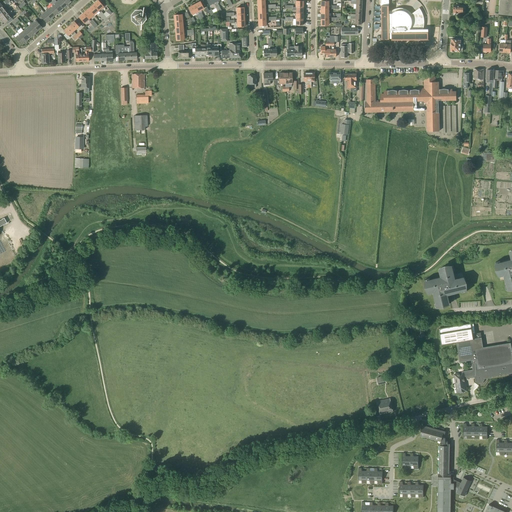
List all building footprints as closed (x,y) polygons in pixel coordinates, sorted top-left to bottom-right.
[(66,7),(67,6),(62,0),(58,0),(57,1),(63,9),(65,7),(66,7)] [(93,5),(98,11),(103,6),(98,0),(93,5)] [(392,11),(389,11),(389,0),(380,0),(381,40),(389,40),(389,39),(391,39),(391,41),(397,41),(429,41),(428,29),(423,29),(424,27),(424,26),(424,25),(424,24),(424,23),(424,22),(424,21),(424,20),(424,19),(424,18),(424,17),(423,16),(423,15),(423,14),(423,13),(422,12),(421,11),(421,10),(420,9),(419,7),(418,8),(419,9),(412,14),(411,13),(410,13),(410,12),(409,12),(409,11),(407,10),(406,9),(405,9),(404,9),(403,9),(402,8),(400,8),(399,8),(398,9),(397,9),(395,9),(394,10),(393,10),(392,11)] [(511,0),(501,0),(502,0),(501,0),(499,0),(498,14),(511,15),(511,0)] [(60,11),(63,9),(57,1),(52,5),(59,13),(61,12),(60,11)] [(362,9),(362,2),(351,1),(351,4),(356,4),(356,9),(362,9)] [(194,5),(198,12),(204,9),(200,2),(194,5)] [(58,15),(59,13),(52,5),(48,9),(55,16),(57,14),(58,15)] [(94,15),(98,11),(93,5),(88,9),(94,15)] [(192,15),(198,12),(194,5),(188,8),(192,15)] [(463,13),(463,6),(454,5),(453,13),(453,16),(457,16),(458,13),(463,13)] [(208,11),(207,8),(204,9),(207,14),(209,12),(211,16),(214,14),(211,9),(208,11)] [(0,20),(11,11),(10,9),(7,12),(5,10),(0,13),(0,17),(0,18),(0,17),(0,20)] [(52,18),(55,16),(48,9),(44,12),(51,20),(53,19),(52,18)] [(89,19),(94,15),(88,9),(84,13),(89,19)] [(136,25),(142,24),(146,20),(145,14),(141,10),(135,10),(131,15),(131,21),(136,25)] [(11,11),(0,20),(0,21),(1,22),(3,21),(5,23),(12,18),(10,15),(13,13),(11,11)] [(50,21),(51,20),(44,12),(40,16),(43,19),(47,23),(49,21),(50,21)] [(103,16),(101,17),(104,20),(110,15),(106,12),(103,14),(104,14),(102,15),(103,16)] [(84,23),(89,19),(84,13),(79,17),(84,23)] [(199,21),(204,18),(201,13),(196,15),(199,21)] [(361,25),(361,17),(348,16),(348,19),(355,19),(355,24),(361,25)] [(31,24),(37,31),(41,28),(41,29),(43,28),(36,20),(31,24)] [(74,21),(69,26),(73,31),(79,27),(80,28),(82,27),(79,22),(77,24),(74,21)] [(35,33),(37,31),(31,24),(27,27),(34,35),(35,34),(35,33)] [(69,37),(68,36),(73,31),(69,26),(64,31),(66,33),(64,36),(67,39),(69,37)] [(33,36),(34,35),(27,27),(23,31),(30,38),(32,36),(33,36)] [(228,30),(228,29),(220,29),(219,29),(219,32),(220,32),(220,42),(228,42),(228,41),(229,41),(228,38),(228,32),(228,30)] [(27,40),(30,38),(23,31),(19,34),(26,42),(27,41),(27,40)] [(25,43),(26,42),(19,34),(15,38),(21,45),(24,43),(25,43)] [(453,52),(454,51),(463,52),(463,47),(460,47),(461,40),(460,40),(461,38),(456,38),(456,40),(451,39),(450,51),(451,51),(451,52),(453,52)] [(156,43),(145,43),(145,59),(157,59),(156,52),(156,48),(157,48),(157,46),(156,46),(156,45),(157,45),(157,43),(156,43)] [(201,57),(201,48),(198,48),(198,47),(197,46),(195,46),(195,43),(192,43),(192,46),(192,52),(192,53),(195,53),(195,56),(196,56),(197,57),(201,57)] [(240,50),(240,43),(229,44),(229,50),(221,51),(221,58),(230,58),(241,57),(240,50)] [(343,46),(341,46),(341,57),(347,57),(347,52),(349,52),(349,53),(353,53),(353,44),(348,44),(348,45),(343,45),(343,46)] [(192,46),(189,46),(190,51),(183,51),(183,45),(178,45),(178,51),(178,59),(190,58),(190,52),(192,52),(192,46)] [(330,57),(330,49),(325,49),(325,46),(320,46),(320,54),(324,54),(324,57),(330,57)] [(42,49),(42,54),(41,54),(42,63),(49,63),(49,54),(54,54),(53,48),(42,49)] [(71,58),(71,50),(66,50),(66,53),(65,53),(58,53),(58,63),(65,62),(65,58),(67,58),(67,59),(71,58)] [(483,80),(484,70),(474,69),(473,79),(483,80)] [(502,79),(502,71),(495,70),(494,78),(494,80),(493,83),(496,83),(496,80),(501,81),(502,79)] [(264,85),(270,85),(270,80),(273,80),(272,73),(263,73),(264,85)] [(340,83),(340,73),(330,73),(330,83),(340,83)] [(470,82),(470,73),(464,73),(463,91),(462,91),(462,96),(467,97),(467,91),(466,91),(467,82),(470,82)] [(132,88),(144,88),(144,74),(132,74),(132,88)] [(89,88),(90,77),(81,76),(81,88),(89,88)] [(435,82),(435,77),(430,77),(424,77),(425,92),(422,92),(419,92),(419,90),(385,91),(385,94),(381,94),(381,102),(379,102),(379,101),(376,101),(375,79),(367,79),(367,102),(365,102),(365,112),(414,111),(427,110),(427,131),(439,131),(439,108),(441,108),(441,100),(456,100),(456,91),(452,92),(452,89),(438,90),(438,82),(435,82)] [(491,106),(492,102),(491,102),(491,96),(492,96),(493,83),(490,83),(489,96),(485,95),(485,106),(485,110),(490,110),(491,107),(491,106)] [(136,104),(148,103),(148,95),(152,95),(151,91),(145,91),(145,94),(136,95),(136,104)] [(134,130),(145,130),(145,126),(147,126),(147,115),(134,116),(134,130)] [(348,135),(350,120),(344,119),(344,124),(341,124),(340,134),(348,135)] [(88,168),(89,159),(75,158),(74,167),(88,168)] [(511,251),(510,251),(511,257),(511,260),(501,263),(500,261),(496,262),(499,275),(505,274),(507,285),(505,285),(506,290),(511,288),(511,251)] [(455,280),(452,271),(454,270),(453,265),(440,269),(442,278),(430,280),(430,278),(425,279),(428,293),(434,291),(437,302),(434,303),(435,307),(449,304),(448,299),(450,298),(449,296),(452,295),(451,293),(462,290),(462,292),(467,291),(463,278),(455,280)] [(471,324),(440,329),(442,344),(457,342),(460,362),(471,360),(472,370),(473,370),(474,377),(474,378),(475,377),(475,381),(479,384),(482,383),(484,380),(484,378),(511,373),(511,343),(483,347),(481,333),(472,334),(471,324)] [(419,354),(412,357),(416,366),(423,363),(419,354)] [(472,370),(462,371),(462,373),(454,374),(457,393),(460,392),(460,393),(464,392),(463,392),(467,391),(466,386),(465,386),(464,382),(465,381),(465,379),(474,377),(473,370),(472,370)] [(380,414),(393,411),(390,399),(377,402),(380,414)] [(466,424),(463,423),(463,435),(466,435),(467,439),(471,439),(471,435),(471,426),(467,426),(466,424)] [(471,426),(471,435),(474,436),(475,439),(479,439),(479,436),(479,427),(475,427),(474,424),(471,424),(471,426)] [(505,511),(500,509),(489,504),(488,506),(484,511),(450,511),(451,489),(454,489),(454,487),(454,484),(451,483),(451,480),(454,480),(454,475),(453,475),(451,475),(451,471),(449,471),(449,467),(451,467),(451,464),(449,464),(450,460),(451,460),(451,457),(450,457),(450,453),(451,453),(451,450),(450,450),(450,444),(448,444),(448,441),(446,441),(446,444),(445,444),(445,438),(443,437),(445,429),(443,429),(442,431),(441,430),(441,432),(437,431),(438,427),(436,427),(435,429),(434,430),(430,429),(431,425),(429,425),(428,427),(427,427),(427,428),(423,427),(421,436),(442,441),(442,446),(440,446),(439,474),(438,474),(438,475),(438,479),(439,479),(439,482),(439,487),(439,488),(438,511),(505,511)] [(499,440),(496,440),(496,452),(499,452),(500,455),(504,455),(504,452),(504,443),(499,443),(499,440)] [(406,456),(405,453),(403,453),(402,453),(402,465),(405,465),(406,469),(410,469),(410,465),(410,456),(406,456)] [(410,453),(410,456),(410,465),(413,466),(414,469),(418,469),(418,456),(413,456),(413,453),(410,453)] [(362,471),(361,468),(359,468),(358,468),(358,480),(359,480),(362,480),(362,483),(366,484),(367,480),(366,471),(362,471)] [(366,468),(366,471),(367,480),(369,480),(370,484),(374,484),(374,480),(374,471),(370,471),(369,468),(366,468)] [(374,468),(374,471),(374,480),(375,480),(377,481),(378,484),(382,484),(382,471),(377,471),(377,468),(374,468)] [(454,484),(454,487),(456,487),(458,488),(456,492),(465,496),(467,492),(465,491),(466,488),(468,489),(471,481),(464,478),(463,477),(460,485),(459,485),(457,484),(456,484),(456,481),(454,480),(451,480),(451,483),(454,484)] [(403,485),(402,482),(400,482),(399,482),(399,494),(400,494),(403,494),(403,497),(408,497),(408,494),(407,485),(403,485)] [(407,482),(407,485),(408,494),(410,494),(411,497),(415,497),(415,494),(415,485),(413,485),(411,485),(410,482),(407,482)] [(415,482),(415,485),(415,494),(416,494),(418,494),(419,497),(423,498),(423,485),(418,485),(418,482),(415,482)] [(492,494),(493,491),(481,485),(479,488),(492,494)] [(496,501),(499,491),(495,489),(491,499),(496,501)] [(366,505),(365,502),(362,502),(361,511),(369,511),(370,505),(366,505)] [(370,502),(370,505),(369,511),(377,511),(377,505),(373,505),(372,502),(370,502)] [(377,502),(377,505),(377,511),(385,511),(385,506),(381,505),(380,503),(377,502)] [(385,503),(385,506),(385,511),(393,511),(393,506),(388,506),(388,503),(385,503)]
